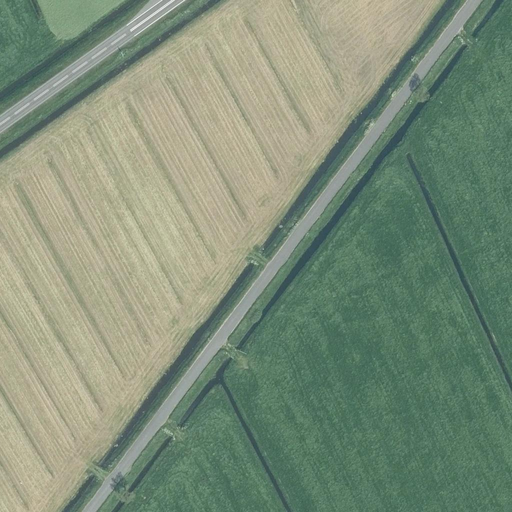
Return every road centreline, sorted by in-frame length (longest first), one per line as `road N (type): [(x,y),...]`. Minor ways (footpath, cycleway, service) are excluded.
road 1 (tertiary): [(90,511),(481,0)]
road 2 (primary): [(0,124),(173,0)]
